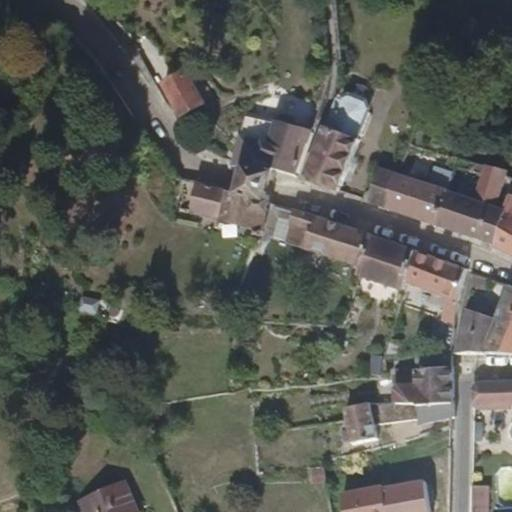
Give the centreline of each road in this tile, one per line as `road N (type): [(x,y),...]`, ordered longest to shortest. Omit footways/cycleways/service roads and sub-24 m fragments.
road 1 (residential): [(239,181),(181,164),(55,0)]
road 2 (residential): [(511,274),(269,188)]
road 3 (residential): [(461,511),(467,365),(511,365)]
